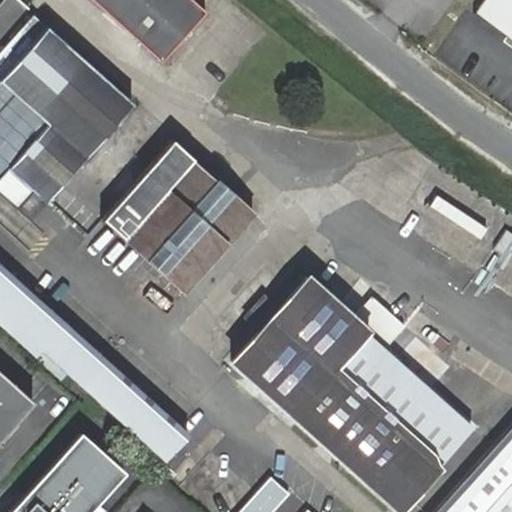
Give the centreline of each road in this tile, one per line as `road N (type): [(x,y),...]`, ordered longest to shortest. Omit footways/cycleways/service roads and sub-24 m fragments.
road 1 (unclassified): [(320,0),(511,146)]
road 2 (unknown): [(302,226),(173,101)]
road 3 (unknown): [(173,101),(63,0)]
